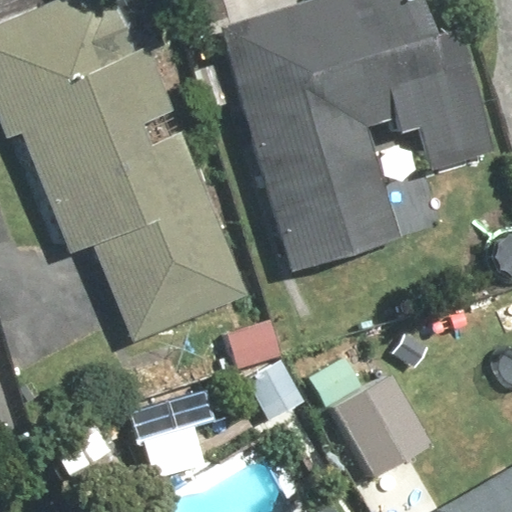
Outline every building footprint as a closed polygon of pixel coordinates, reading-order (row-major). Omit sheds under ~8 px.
[(0,0),(0,137),(12,133),(61,251),(78,242),(119,344),(241,293),(121,0),(0,0)] [(319,0),(212,32),(277,270),(426,230),(411,172),(492,150),(460,34),(424,44),(412,0),(319,0)] [(265,314),(217,335),(233,371),(281,349),(265,314)] [(365,389),(344,357),(301,386),(365,485),(428,443),(384,376),(365,389)] [(511,511),(511,470),(431,511),(511,511)] [(322,511),(316,501),(297,511),(322,511)]
